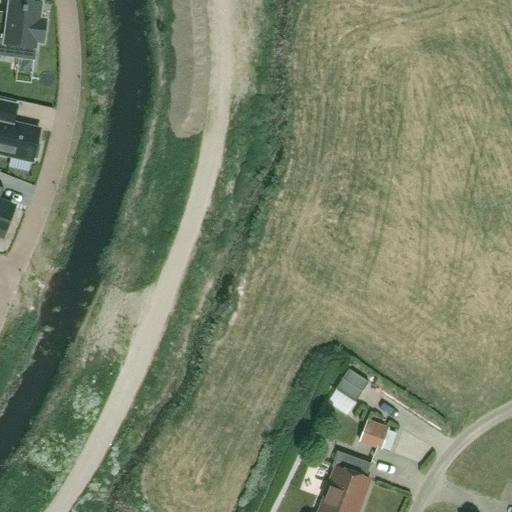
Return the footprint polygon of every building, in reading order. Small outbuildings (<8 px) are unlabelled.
[(0,22),(0,55),(19,57),(20,50),(36,52),(37,41),(43,41),(45,20),(39,20),(41,3),(13,0),(9,0),(7,23),(0,22)] [(0,99),(0,152),(33,160),(34,159),(37,160),(41,145),(38,144),(41,129),(15,123),(19,104),(0,99)] [(0,187),(0,235),(3,236),(13,208),(0,202),(0,195),(1,196),(4,189),(0,187)] [(338,391),(354,402),(368,382),(364,379),(349,369),(335,389),(338,391)] [(381,449),(388,429),(368,421),(360,442),(381,449)] [(335,468),(318,511),(357,511),(369,480),(365,478),(371,464),(337,452),(332,467),(335,468)]
